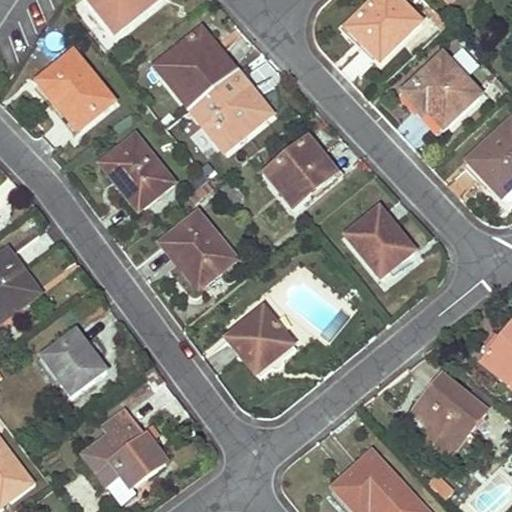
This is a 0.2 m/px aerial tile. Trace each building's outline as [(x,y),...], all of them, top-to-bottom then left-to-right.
[(163,3),(160,0),(91,0),(88,3),(117,39),(163,3)] [(373,34),(361,45),(381,65),(420,26),(394,0),(380,0),(360,21),(373,34)] [(427,22),(440,35),(447,28),(428,8),(423,12),(430,19),(427,22)] [(361,45),(373,34),(360,21),(348,32),(361,45)] [(190,114),(236,77),(202,34),(156,71),(190,114)] [(61,104),(70,115),(83,131),(115,105),(75,57),(40,85),(53,102),(57,99),(61,104)] [(428,115),(425,118),(441,136),(481,98),(443,58),(404,96),(417,110),(420,107),(425,112),(428,115)] [(496,80),(493,76),(485,84),(489,88),(496,80)] [(271,120),(236,77),(190,114),(224,156),(248,138),(271,120)] [(425,112),(420,107),(417,110),(425,118),(428,115),(425,112)] [(511,125),(468,166),(500,202),(502,200),(511,191),(511,125)] [(123,188),(132,200),(142,212),(175,187),(137,139),(102,168),(120,191),(123,188)] [(293,212),(315,195),(336,179),(309,143),(266,177),(293,212)] [(243,198),(232,184),(223,190),(234,205),(243,198)] [(207,186),(199,192),(204,198),(212,192),(207,186)] [(132,200),(123,188),(120,191),(139,215),(142,212),(132,200)] [(511,191),(502,200),(507,206),(511,206),(511,204),(511,191)] [(381,282),(398,269),(414,256),(380,212),(347,239),(381,282)] [(200,218),(162,248),(173,261),(177,258),(180,262),(203,291),(236,264),(200,218)] [(268,256),(270,258),(272,261),(278,256),(274,251),(268,256)] [(0,325),(0,318),(16,307),(35,294),(7,256),(0,260),(0,327),(1,327),(0,325)] [(180,262),(177,258),(173,261),(199,294),(203,291),(180,262)] [(16,307),(0,318),(0,325),(1,327),(39,299),(35,294),(16,307)] [(264,313),(227,342),(257,378),(293,349),(264,313)] [(511,327),(481,367),(511,391),(511,327)] [(71,401),(88,388),(105,375),(90,355),(76,335),(41,361),(71,401)] [(293,349),(257,378),(261,383),(297,353),(293,349)] [(163,383),(153,369),(136,382),(142,388),(152,381),(158,387),(163,383)] [(435,437),(428,446),(450,463),(486,417),(442,381),(412,419),(429,432),(435,437)] [(83,458),(108,491),(121,509),(136,498),(132,493),(166,468),(153,450),(146,441),(143,437),(126,414),(102,432),(108,440),(83,458)] [(151,431),(143,437),(146,441),(153,450),(158,447),(153,442),(157,439),(151,431)] [(429,432),(422,441),(428,446),(435,437),(429,432)] [(0,491),(6,499),(28,482),(0,444),(0,491)] [(421,511),(422,511),(372,457),(333,492),(350,511),(421,511)] [(0,509),(32,487),(28,482),(6,499),(0,491),(0,509)] [(453,495),(446,488),(440,495),(446,501),(453,495)]
